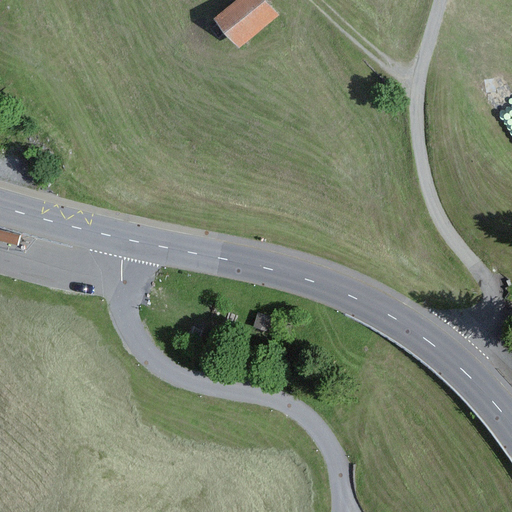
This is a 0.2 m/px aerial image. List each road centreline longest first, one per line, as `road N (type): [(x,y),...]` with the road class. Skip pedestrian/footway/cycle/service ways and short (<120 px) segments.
road 1 (secondary): [(126,235),(298,272),(383,305),(453,352),(511,414)]
road 2 (residential): [(126,235),(121,282),(135,338),(186,381),(307,416),(334,454),(342,511)]
road 3 (track): [(315,0),(423,86)]
road 4 (secondary): [(0,201),(126,235)]
